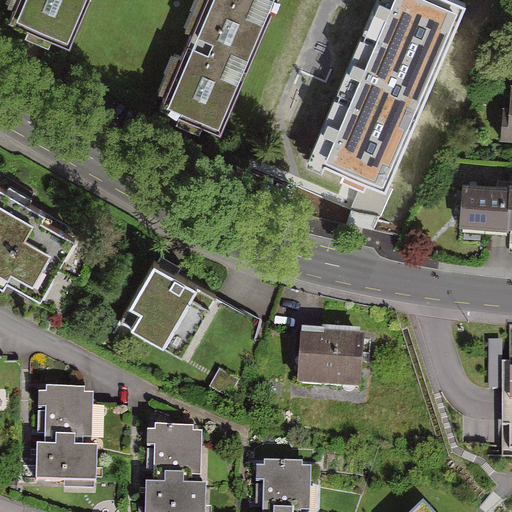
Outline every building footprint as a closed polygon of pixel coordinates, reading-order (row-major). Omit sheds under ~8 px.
[(69,45),(89,0),(11,0),(5,17),(69,45)] [(221,129),(275,0),(207,0),(164,105),(221,129)] [(388,188),(466,0),(385,0),(319,160),(388,188)] [(511,81),(505,81),(500,143),(511,143),(511,81)] [(511,227),(511,179),(470,179),(469,227),(511,227)] [(79,232),(0,182),(0,277),(36,300),(79,232)] [(224,294),(159,255),(120,321),(185,359),(224,294)] [(361,388),(365,334),(302,329),(298,383),(361,388)] [(219,369),(210,387),(230,398),(239,380),(219,369)] [(95,494),(93,389),(35,389),(37,495),(95,494)] [(207,511),(209,427),(148,426),(147,511),(207,511)] [(317,511),(316,462),(254,463),(254,511),(317,511)]
